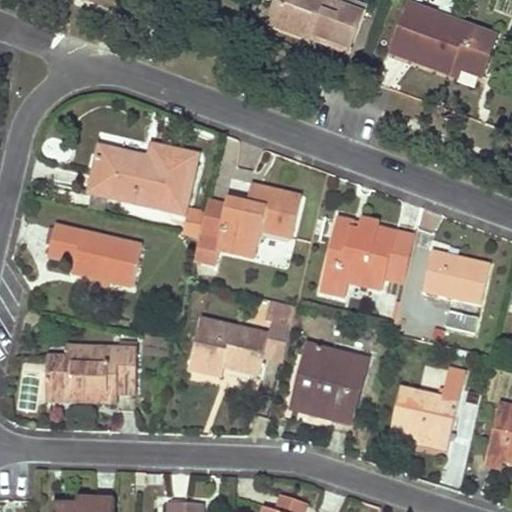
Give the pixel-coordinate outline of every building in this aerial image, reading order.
[(296,8),(299,0),(276,0),(268,23),(275,26),(284,4),(296,8)] [(275,26),(292,32),(308,37),(309,34),(317,36),(316,40),(350,53),(368,8),(345,0),(299,0),(296,8),(284,4),(275,26)] [(395,45),(406,49),(417,53),(414,61),(450,74),(453,66),(461,69),(482,77),(497,37),(409,6),(395,45)] [(406,49),(395,45),(392,53),(414,61),(417,53),(406,49)] [(461,69),(453,66),(450,74),(458,77),(461,69)] [(155,148),(153,157),(150,166),(142,164),(142,159),(102,150),(95,176),(92,191),(91,194),(94,195),(108,198),(109,198),(186,215),(199,158),(155,148)] [(256,207),(261,188),(253,186),(248,205),(252,206),(256,207)] [(220,243),(210,241),(200,238),(200,239),(195,261),(215,266),(219,252),(255,260),(262,233),(292,239),(302,198),(261,188),(256,207),(252,206),(248,205),(229,201),(228,207),(221,238),(220,243)] [(91,208),(106,211),(109,198),(108,198),(94,195),(91,208)] [(221,238),(228,207),(210,203),(203,234),(221,238)] [(196,238),(202,214),(189,212),(184,235),(196,238)] [(380,223),(372,221),(364,219),(363,225),(361,231),(357,231),(354,230),(355,223),(339,219),(321,293),(346,299),(349,285),(382,293),(386,278),(397,233),(397,232),(379,229),(380,223)] [(357,231),(361,231),(363,225),(355,223),(354,230),(357,231)] [(76,267),(75,271),(74,275),(87,278),(110,283),(134,289),(143,250),(55,229),(48,260),(76,267)] [(397,233),(386,278),(406,282),(416,238),(397,233)] [(481,306),(486,286),(491,265),(451,255),(433,251),(424,293),(481,306)] [(84,289),(107,294),(110,283),(87,278),(84,289)] [(261,375),(263,367),(265,357),(286,362),(293,328),(298,307),(273,302),(269,323),(273,323),(270,337),(201,321),(190,369),(222,377),(226,362),(231,363),(230,368),(261,375)] [(476,334),(478,327),(480,319),(450,312),(446,327),(476,334)] [(444,342),(444,336),(446,331),(436,329),(434,340),(444,342)] [(369,362),(339,354),(310,346),(293,409),(352,424),(369,362)] [(47,401),(60,401),(73,402),(74,393),(118,393),(137,394),(137,351),(69,349),(69,360),(48,360),(47,401)] [(406,442),(407,440),(407,439),(414,440),(414,443),(450,451),(467,374),(450,370),(443,401),(401,391),(390,438),(406,442)] [(73,402),(118,403),(118,393),(74,393),(73,402)] [(511,408),(500,406),(486,466),(503,470),(505,458),(511,459),(511,408)] [(305,511),(307,506),(282,498),(277,511),(274,511),(268,510),(266,511),(305,511)] [(78,501),(55,500),(55,508),(78,510),(78,501)] [(114,511),(115,502),(113,502),(98,502),(78,501),(78,510),(55,508),(54,511),(114,511)]
